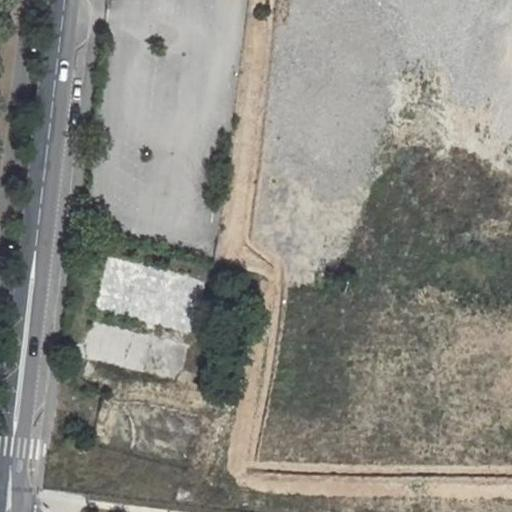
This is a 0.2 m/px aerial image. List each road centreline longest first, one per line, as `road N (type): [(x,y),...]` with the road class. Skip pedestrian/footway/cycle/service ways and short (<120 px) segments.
road 1 (unclassified): [(66,0),(8,511)]
road 2 (unknown): [(138,15),(118,167),(124,193),(140,202),(184,192),(194,170),(214,22)]
